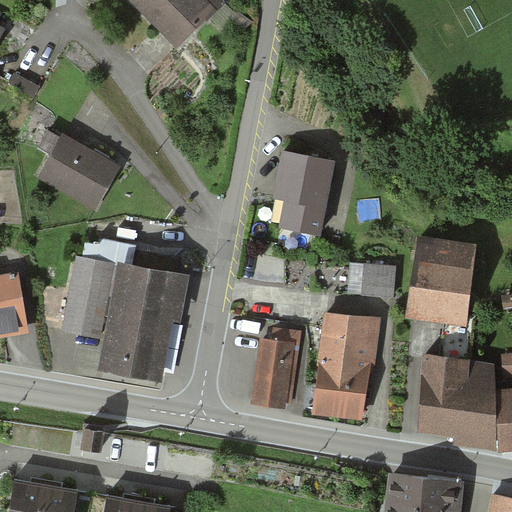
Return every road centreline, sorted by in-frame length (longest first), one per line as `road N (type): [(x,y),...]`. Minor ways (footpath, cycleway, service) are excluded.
road 1 (tertiary): [(197,417),(511,473)]
road 2 (residential): [(232,216),(203,197),(64,0)]
road 3 (residential): [(232,216),(271,0)]
road 4 (residential): [(197,417),(232,216)]
road 5 (tertiary): [(0,385),(197,417)]
